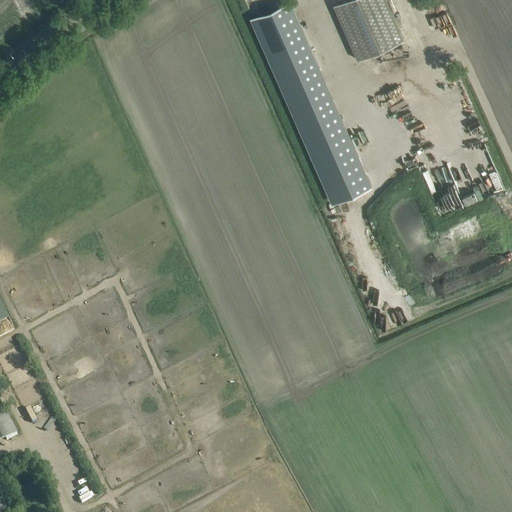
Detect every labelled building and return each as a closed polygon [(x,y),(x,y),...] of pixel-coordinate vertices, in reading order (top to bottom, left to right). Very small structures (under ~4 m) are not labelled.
[(386,0),(342,0),(333,4),(357,60),(404,39),(386,0)] [(319,66),(290,1),(253,17),(282,83),(319,66)] [(306,137),(334,202),(371,185),(342,120),(306,137)] [(472,284),(449,293),(454,305),(477,296),(472,284)] [(0,443),(17,433),(0,401),(0,443)] [(26,414),(39,410),(38,405),(24,409),(26,414)]
